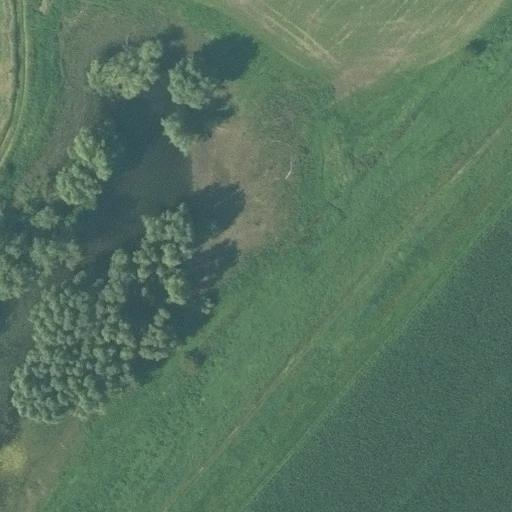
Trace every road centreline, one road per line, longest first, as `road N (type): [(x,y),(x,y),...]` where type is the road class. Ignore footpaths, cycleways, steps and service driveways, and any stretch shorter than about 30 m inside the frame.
road 1 (track): [(511,113),(164,511)]
road 2 (track): [(11,0),(11,91),(0,134)]
